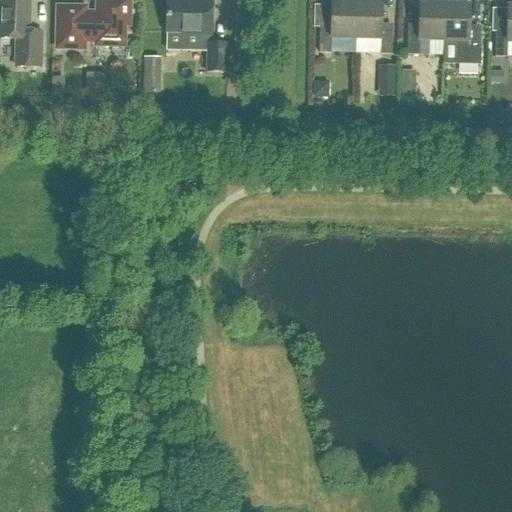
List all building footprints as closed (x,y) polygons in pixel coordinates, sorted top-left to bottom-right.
[(39,69),(40,33),(28,33),(28,0),(0,0),(0,12),(0,11),(0,40),(17,41),(16,69),(39,69)] [(123,48),(124,0),(96,0),(96,15),(64,14),(64,42),(95,43),(95,47),(123,48)] [(211,37),(212,1),(193,1),(193,3),(166,2),(165,34),(182,35),(182,37),(211,37)] [(355,41),(356,5),(330,4),(330,30),(318,30),(318,54),(330,54),(330,40),(355,41)] [(356,5),(355,41),(380,41),(379,56),(391,56),(392,31),(380,31),(381,6),(356,5)] [(443,43),(444,7),(419,7),(418,32),(407,32),(406,57),(418,57),(429,57),(429,43),(443,43)] [(444,7),(443,43),(457,44),(456,65),(479,66),(479,67),(480,67),(480,50),(480,34),(468,33),(469,8),(444,7)] [(511,44),(511,8),(507,9),(506,34),(495,34),(494,59),(506,59),(507,44),(511,44)] [(226,74),(227,46),(207,46),(206,73),(226,74)] [(414,73),(400,73),(400,86),(414,86),(414,73)]
